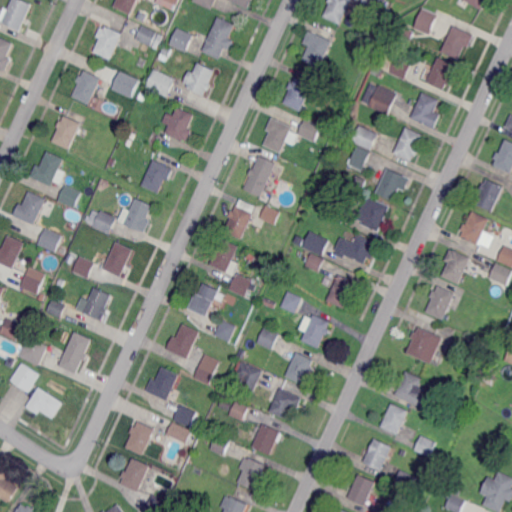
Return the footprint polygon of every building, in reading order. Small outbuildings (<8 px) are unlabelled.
[(22,30),(3,21),(13,0),(27,0),(34,3),(22,30)] [(138,0),(132,14),(116,6),(119,0),(138,0)] [(178,0),(155,0),(174,9),(178,0)] [(217,0),(214,8),(195,0),(217,0)] [(254,0),(251,8),(232,0),(254,0)] [(354,0),(342,26),(326,18),(332,4),(329,3),(330,0),(354,0)] [(387,0),(380,17),(361,9),(364,0),(387,0)] [(489,0),(483,11),(464,0),(489,0)] [(431,35),(416,28),(424,8),(439,15),(431,35)] [(232,49),(227,47),(222,59),(205,51),(221,17),(238,24),(231,39),(235,41),(232,49)] [(124,32),(113,59),(96,51),(101,38),(98,36),(103,27),(106,28),(108,25),(124,32)] [(152,45),(138,39),(144,25),(159,32),(152,45)] [(470,47),(466,46),(460,59),(443,51),(455,25),(476,35),(470,47)] [(413,39),(406,36),(406,35),(401,32),(403,26),(416,32),(413,39)] [(188,51),(172,44),(180,27),(196,34),(188,51)] [(321,69),(304,61),(310,47),(304,45),(309,33),(332,43),(321,69)] [(9,56),(13,58),(8,70),(0,66),(0,34),(15,42),(9,56)] [(171,56),(164,53),(167,45),(174,48),(171,56)] [(398,58),(399,57),(414,64),(406,80),(391,73),(383,67),(389,54),(398,58)] [(445,90),(429,83),(441,58),(457,66),(445,90)] [(211,84),(213,85),(210,91),(208,90),(205,96),(189,88),(191,85),(186,83),(191,71),(196,73),(200,63),(217,71),(211,84)] [(170,96),(148,86),(157,68),(178,78),(170,96)] [(103,78),(92,104),(75,96),(81,82),(79,81),(81,75),(84,76),(87,70),(103,78)] [(140,78),(120,70),(113,88),(133,96),(140,78)] [(312,87),(300,113),(284,105),(290,92),(287,90),(290,84),(292,85),(295,79),(312,87)] [(390,116),(371,107),(381,86),(400,95),(390,116)] [(138,98),(132,95),(134,90),(140,93),(138,98)] [(145,101),(139,99),(141,93),(147,95),(145,101)] [(436,130),(413,119),(425,94),(441,101),(436,113),(442,116),(436,130)] [(191,128),(194,130),(189,142),(168,133),(172,124),(165,120),(169,112),(176,115),(180,107),(197,114),(191,128)] [(83,123),(72,148),(55,141),(61,128),(58,126),(61,120),(64,121),(66,115),(83,123)] [(284,153),(266,145),(272,132),(269,131),(274,118),(295,127),(284,153)] [(317,142),(301,135),(308,118),(324,125),(317,142)] [(373,151),(354,142),(362,126),(380,134),(373,151)] [(413,163),(396,155),(408,129),(425,137),(413,163)] [(511,169),(510,174),(493,166),(496,161),(493,160),(496,153),(499,154),(505,140),(511,143),(511,169)] [(365,170),(351,164),(359,146),(373,152),(365,170)] [(62,168),(68,171),(63,183),(57,180),(54,186),(33,176),(38,164),(42,166),(49,150),(67,158),(62,168)] [(264,196),(246,189),(252,175),(251,175),(254,168),(255,169),(261,156),(278,163),(264,196)] [(115,165),(110,162),(113,157),(118,160),(115,165)] [(170,179),(167,178),(160,193),(144,185),(156,160),(173,168),(171,171),(173,172),(170,179)] [(394,203),(376,195),(388,170),(406,178),(394,203)] [(363,191),(353,186),(357,177),(367,182),(363,191)] [(506,188),(495,213),(478,206),(484,192),(481,191),(484,185),(486,186),(489,180),(506,188)] [(77,207),(61,200),(68,184),(84,192),(77,207)] [(36,224),(16,214),(21,203),(25,205),(31,191),(48,199),(36,224)] [(149,217),(153,219),(147,232),(120,220),(126,207),(132,210),(138,197),(155,205),(149,217)] [(259,205),(243,237),(227,230),(234,217),(231,215),(234,209),(236,211),(239,205),(240,205),(243,198),(259,205)] [(375,201),(376,199),(393,207),(386,220),(389,222),(386,228),(383,227),(381,232),(364,224),(365,222),(359,219),(369,198),(375,201)] [(343,223),(328,216),(335,200),(351,207),(343,223)] [(276,225),(262,219),(268,206),(281,212),(276,225)] [(101,211),(102,209),(118,216),(110,233),(95,226),(95,225),(88,222),(89,221),(86,219),(88,214),(91,215),(95,208),(101,211)] [(480,244),(463,237),(465,231),(463,230),(466,223),(468,225),(474,211),(491,219),(480,244)] [(56,253),(40,245),(47,228),(64,236),(56,253)] [(324,256),(305,247),(313,231),(331,240),(324,256)] [(374,248),(378,250),(373,259),(369,258),(366,265),(346,255),(345,258),(338,254),(339,251),(337,250),(343,237),(355,243),(360,234),(377,243),(374,248)] [(15,268),(0,260),(0,257),(1,255),(0,254),(0,251),(2,247),(5,248),(11,235),(27,243),(15,268)] [(303,245),(297,242),(299,237),(305,239),(303,245)] [(234,261),(241,264),(235,276),(212,265),(214,260),(212,258),(215,252),(217,253),(224,239),(241,247),(234,261)] [(117,243),(117,242),(135,250),(122,278),(105,269),(114,249),(107,246),(110,240),(117,243)] [(511,266),(500,261),(506,245),(511,247),(511,266)] [(456,251),(473,258),(461,284),(444,276),(450,263),(447,261),(452,250),(456,251)] [(321,271),(308,265),(313,253),(327,259),(321,271)] [(90,278),(74,271),(82,255),(97,263),(90,278)] [(511,276),(508,285),(492,278),(498,263),(511,268),(511,276)] [(40,294),(23,286),(32,266),(49,274),(40,294)] [(246,298),(231,290),(239,274),(254,282),(246,298)] [(358,292),(355,290),(346,310),(329,302),(340,276),(361,285),(358,292)] [(227,294),(224,300),(218,297),(210,316),(191,308),(198,292),(201,293),(206,282),(222,289),(221,291),(227,294)] [(0,304),(0,283),(8,287),(0,304)] [(457,294),(445,320),(428,312),(435,298),(432,297),(435,291),(437,292),(440,286),(457,294)] [(107,308),(110,310),(107,316),(105,315),(102,321),(85,313),(86,311),(80,308),(84,298),(90,301),(96,288),(113,296),(107,308)] [(296,315),(281,308),(289,293),(303,299),(296,315)] [(275,308),(263,303),(265,297),(278,302),(275,308)] [(63,317),(49,311),(54,298),(68,305),(63,317)] [(331,324),(328,330),(330,331),(328,337),(326,336),(319,350),(303,342),(313,320),(314,316),(331,324)] [(25,343),(2,332),(9,317),(32,328),(25,343)] [(232,341),(217,334),(224,318),(239,325),(232,341)] [(189,358),(169,349),(175,335),(179,337),(185,324),(202,331),(189,358)] [(274,350),(259,343),(266,327),(281,334),(274,350)] [(444,338),(433,363),(409,353),(415,339),(413,338),(416,332),(418,333),(421,327),(444,338)] [(88,361),(85,360),(79,373),(62,365),(77,331),(95,338),(88,353),(91,354),(88,361)] [(41,366),(21,357),(30,337),(50,346),(41,366)] [(480,350),(472,347),(474,341),(482,344),(480,350)] [(454,359),(451,353),(456,350),(459,356),(454,359)] [(212,383),(197,376),(207,353),(222,360),(212,383)] [(305,383),(288,376),(298,353),(315,360),(305,383)] [(16,366),(9,363),(12,355),(19,358),(16,366)] [(255,391),(241,384),(244,377),(238,374),(245,360),(265,370),(255,391)] [(30,393),(12,381),(24,363),(42,375),(30,393)] [(169,401),(148,392),(153,380),(158,382),(164,368),(181,375),(169,401)] [(433,413),(396,397),(407,373),(424,380),(420,389),(425,391),(423,394),(439,401),(433,413)] [(55,418),(42,410),(39,415),(28,407),(41,387),(65,403),(55,418)] [(299,409),(294,407),(288,419),(272,412),(282,388),(304,398),(299,409)] [(245,421),(231,415),(237,401),(251,406),(245,421)] [(192,426),(176,419),(183,404),(199,412),(192,426)] [(398,436),(382,428),(393,405),(410,413),(398,436)] [(157,429),(145,455),(128,447),(135,434),(132,432),(135,426),(138,427),(140,421),(157,429)] [(189,443),(169,434),(175,421),(195,431),(189,443)] [(254,447),(265,424),(282,432),(271,455),(254,447)] [(226,455),(212,449),(219,434),(233,441),(226,455)] [(430,459),(415,452),(422,437),(436,444),(430,459)] [(381,473),(363,465),(374,441),(392,449),(381,473)] [(251,458),(252,457),(268,464),(257,489),(240,481),(246,469),(241,467),(246,456),(251,458)] [(139,492),(122,484),(125,478),(123,477),(125,471),(128,472),(134,458),(151,466),(139,492)] [(11,502),(0,495),(0,467),(11,475),(9,479),(21,486),(11,502)] [(411,493),(395,485),(402,470),(418,478),(411,493)] [(511,502),(511,504),(507,502),(502,511),(493,511),(484,508),(488,498),(481,495),(489,478),(496,481),(500,473),(511,477),(511,502)] [(365,509),(348,501),(358,477),(376,485),(365,509)] [(163,511),(144,511),(155,494),(169,502),(163,511)] [(246,511),(226,511),(228,508),(223,506),(229,494),(250,503),(246,511)] [(462,511),(455,511),(447,508),(453,496),(466,502),(462,511)] [(104,511),(125,511),(119,502),(104,511)] [(30,506),(31,504),(37,508),(35,511),(36,511),(18,511),(24,503),(30,506)]
